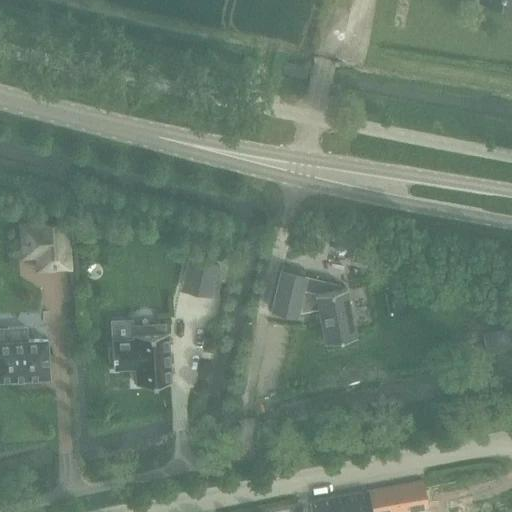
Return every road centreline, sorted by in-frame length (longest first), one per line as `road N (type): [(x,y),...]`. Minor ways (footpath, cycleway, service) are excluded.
road 1 (unclassified): [(149,511),(510,442)]
road 2 (secondary): [(158,138),(329,188),(511,224)]
road 3 (secondary): [(511,192),(158,138)]
road 4 (secondary): [(158,138),(0,97)]
